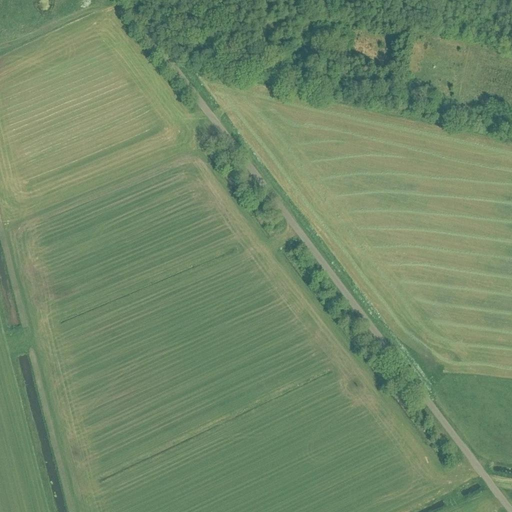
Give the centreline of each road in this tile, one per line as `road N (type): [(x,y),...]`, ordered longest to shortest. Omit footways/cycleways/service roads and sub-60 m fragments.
road 1 (unclassified): [(510,511),(122,0)]
road 2 (track): [(113,0),(0,49)]
